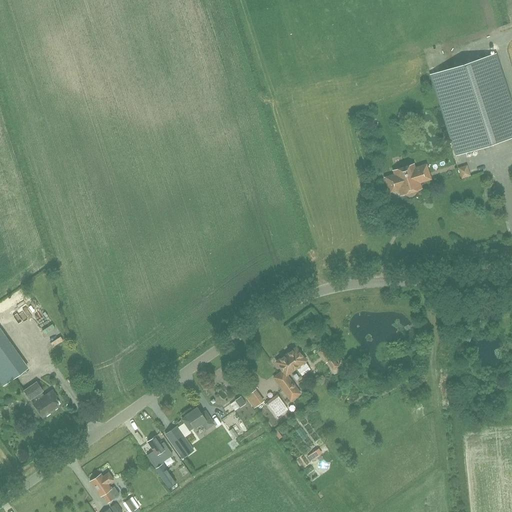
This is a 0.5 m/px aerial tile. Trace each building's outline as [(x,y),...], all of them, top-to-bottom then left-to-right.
[(511,136),(511,106),(495,53),(431,74),(457,154),(511,136)] [(421,187),(417,176),(422,175),(419,166),(414,167),(413,164),(393,170),(394,174),(385,177),(389,191),(399,188),(401,194),(408,191),(408,189),(413,188),(413,190),(421,187)] [(462,171),(464,180),(473,178),(471,169),(462,171)] [(0,381),(3,385),(27,368),(0,329),(0,381)] [(300,371),(309,365),(305,361),(306,360),(297,347),(277,361),(284,370),(275,377),(291,399),(301,392),(287,374),(297,367),(300,371)] [(334,368),(338,365),(328,351),(324,354),(334,368)] [(44,396),(41,392),(43,391),(37,382),(24,391),(30,400),(31,400),(33,404),(42,418),(59,406),(53,398),(56,396),(52,390),(44,396)] [(254,409),(264,402),(256,389),(245,397),(254,409)] [(283,402),(277,395),(267,402),(273,409),(283,402)] [(206,412),(202,414),(198,408),(187,416),(187,417),(183,420),(190,430),(195,427),(195,428),(202,423),(207,429),(214,424),(206,412)] [(319,410),(310,413),(312,420),(321,417),(319,410)] [(223,446),(238,439),(234,429),(240,427),(238,422),(217,432),(223,446)] [(176,426),(166,434),(182,458),(193,451),(176,426)] [(294,438),(302,446),(309,439),(301,431),(294,438)] [(147,456),(156,469),(163,464),(162,462),(172,455),(164,443),(161,445),(156,436),(148,442),(154,451),(147,456)] [(323,448),(316,453),(321,459),(327,454),(323,448)] [(176,483),(163,464),(156,469),(155,469),(168,489),(176,483)] [(114,480),(108,473),(103,477),(101,474),(90,482),(100,496),(102,495),(108,503),(113,500),(107,492),(111,489),(108,484),(114,480)]
